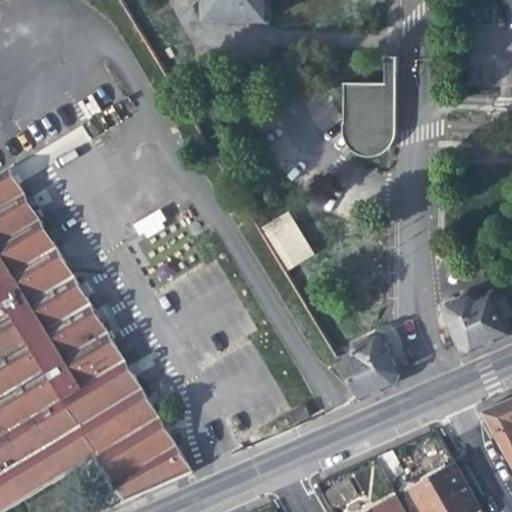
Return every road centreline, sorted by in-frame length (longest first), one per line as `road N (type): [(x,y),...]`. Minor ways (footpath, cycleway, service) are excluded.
road 1 (residential): [(439,393),(274,464)]
road 2 (residential): [(507,511),(439,393)]
road 3 (residential): [(274,464),(164,511)]
